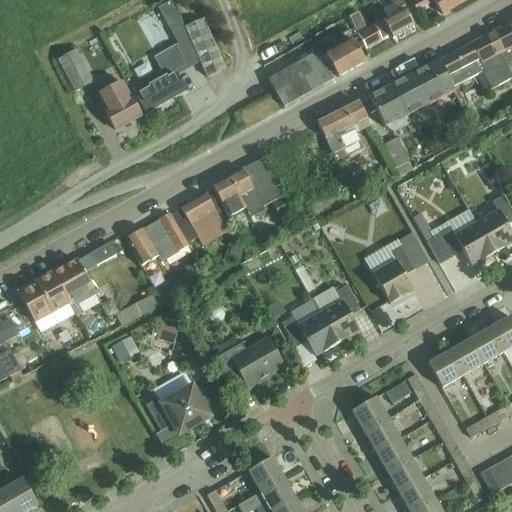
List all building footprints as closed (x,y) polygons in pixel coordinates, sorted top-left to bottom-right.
[(427,0),(421,0),(420,1),(412,5),(416,12),(430,5),(427,0)] [(432,0),(442,16),(470,0),(432,0)] [(161,74),(132,90),(145,114),(153,110),(166,103),(176,97),(185,92),(176,77),(174,72),(184,66),(186,69),(199,62),(184,30),(171,5),(160,11),(179,45),(153,60),(161,74)] [(413,29),(404,12),(358,37),(366,50),(390,37),(392,41),(400,36),(403,39),(411,35),(411,30),(413,29)] [(184,30),(207,80),(223,73),(202,22),(184,30)] [(471,45),(472,46),(494,89),(511,79),(511,77),(506,66),(511,62),(511,33),(508,26),(471,45)] [(366,64),(354,43),(326,59),(322,61),(320,58),(300,69),(300,68),(272,84),(272,85),(277,94),(286,109),(334,82),(330,76),(334,74),(338,80),(366,64)] [(472,46),(439,63),(453,89),(476,77),(485,94),(494,89),(472,46)] [(75,52),(57,62),(74,94),(92,84),(75,52)] [(150,60),(137,67),(142,78),(156,71),(150,60)] [(439,63),(391,88),(406,117),(453,92),(451,90),(453,89),(439,63)] [(121,84),(96,98),(114,132),(140,118),(121,84)] [(406,117),(391,88),(370,99),(385,128),(392,134),(406,127),(405,124),(407,123),(404,118),(406,117)] [(359,105),(318,126),(333,156),(344,151),(352,147),(358,141),(355,134),(370,127),(359,105)] [(465,117),(472,129),(479,125),(472,113),(465,117)] [(479,125),(472,129),(475,136),(483,132),(479,125)] [(383,147),(394,171),(408,164),(396,140),(383,147)] [(211,187),(211,188),(225,214),(228,220),(244,212),(250,223),(263,216),(260,212),(285,199),(274,180),(275,180),(268,166),(267,164),(264,159),(241,171),(211,187)] [(181,212),(169,218),(178,233),(186,246),(197,240),(202,248),(226,234),(221,226),(204,196),(180,210),(181,212)] [(497,213),(475,226),(493,256),(511,245),(511,237),(506,228),(511,224),(511,214),(502,198),(492,204),(497,213)] [(286,203),(274,210),(279,220),(292,213),(286,203)] [(178,233),(169,218),(168,216),(159,222),(143,232),(142,231),(125,241),(140,268),(157,258),(160,264),(187,249),(186,246),(178,233)] [(493,256),(475,226),(454,238),(448,229),(438,235),(452,259),(462,253),(471,269),(493,256)] [(109,247),(89,258),(95,270),(116,259),(109,247)] [(372,276),(389,307),(412,293),(403,278),(413,272),(399,248),(389,254),(394,263),(372,276)] [(76,262),(53,275),(77,317),(99,305),(92,292),(76,262)] [(24,305),(6,315),(12,325),(29,316),(34,324),(51,315),(51,314),(69,305),(76,318),(77,317),(53,275),(34,285),(18,295),(24,305)] [(340,303),(319,316),(336,346),(359,333),(349,318),(360,312),(346,288),(335,294),(340,303)] [(126,326),(149,316),(141,300),(119,311),(126,326)] [(336,346),(319,316),(297,328),(292,319),(281,325),(295,350),(305,344),(314,359),(336,346)] [(511,323),(509,318),(488,330),(502,355),(511,349),(511,323)] [(175,343),(182,330),(166,322),(159,335),(175,343)] [(488,330),(468,342),(482,366),(502,355),(488,330)] [(129,339),(111,349),(119,363),(137,354),(129,339)] [(221,371),(232,364),(247,391),(260,384),(259,382),(284,368),(267,339),(245,352),(241,345),(215,360),(221,371)] [(468,342),(447,354),(462,378),(482,366),(468,342)] [(0,357),(0,363),(9,380),(20,373),(9,352),(0,357)] [(462,378),(447,354),(427,366),(441,390),(462,378)] [(168,355),(153,362),(159,375),(174,369),(168,355)] [(0,384),(9,380),(0,363),(0,384)] [(209,375),(216,388),(224,383),(217,371),(209,375)] [(418,403),(427,398),(414,377),(406,382),(418,403)] [(191,388),(160,406),(157,401),(145,408),(160,434),(172,427),(178,437),(193,428),(191,424),(207,415),(191,388)] [(418,403),(430,424),(439,419),(427,398),(418,403)] [(351,414),(363,435),(388,421),(375,400),(351,414)] [(511,416),(506,408),(485,419),(490,428),(511,416)] [(439,419),(430,424),(442,444),(450,439),(439,419)] [(490,428),(485,419),(465,431),(470,440),(490,428)] [(363,435),(375,455),(399,441),(388,421),(363,435)] [(450,439),(442,444),(453,464),(462,459),(450,439)] [(375,455),(387,476),(411,461),(399,441),(375,455)] [(500,464),(511,485),(511,484),(511,461),(510,458),(500,464)] [(462,459),(453,464),(465,484),(474,479),(462,459)] [(247,474),(259,495),(284,481),(271,460),(247,474)] [(387,476),(398,496),(423,482),(411,461),(387,476)] [(489,470),(502,491),(511,485),(500,464),(489,470)] [(502,491),(489,470),(479,476),(491,497),(502,491)] [(474,479),(465,484),(477,505),(486,500),(474,479)] [(21,481),(0,493),(0,495),(9,511),(29,511),(37,508),(21,481)] [(252,511),(265,505),(269,511),(276,511),(295,501),(284,481),(259,495),(237,508),(239,511),(252,511)] [(398,496),(407,511),(416,511),(434,502),(423,482),(398,496)] [(214,511),(225,511),(214,493),(206,498),(214,511)] [(9,511),(0,495),(0,511),(9,511)] [(276,511),(301,511),(295,501),(276,511)] [(440,511),(434,502),(416,511),(440,511)]
